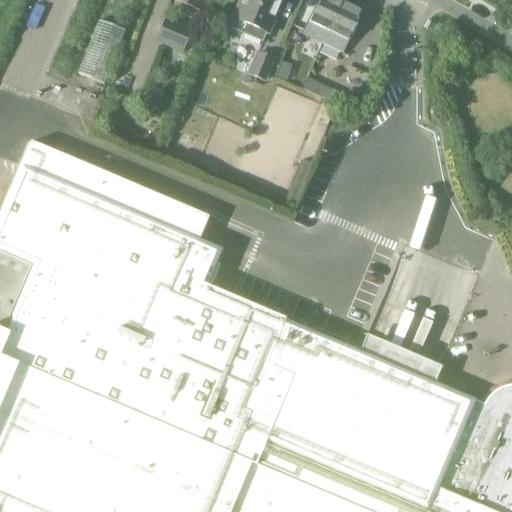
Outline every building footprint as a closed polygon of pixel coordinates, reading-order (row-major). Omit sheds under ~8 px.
[(203,0),(168,0),(169,0),(198,12),(203,0)] [(242,0),(234,20),(247,26),(244,34),(261,41),(264,33),(266,33),(279,0),(242,0)] [(319,0),(301,35),(321,44),(340,4),(330,0),(319,0)] [(360,14),(340,4),(321,44),(341,54),(360,14)] [(165,19),(156,41),(181,52),(191,30),(165,19)] [(272,60),(257,53),(248,75),(263,81),(272,60)] [(307,79),(302,90),(332,105),(337,94),(307,79)] [(0,511),(509,511),(511,506),(511,385),(511,386),(508,386),(505,387),(502,388),(499,389),(496,391),(493,392),(491,394),(489,397),(486,399),(485,402),(483,405),(284,321),(205,287),(221,250),(198,241),(208,217),(30,143),(0,211),(0,511)]
